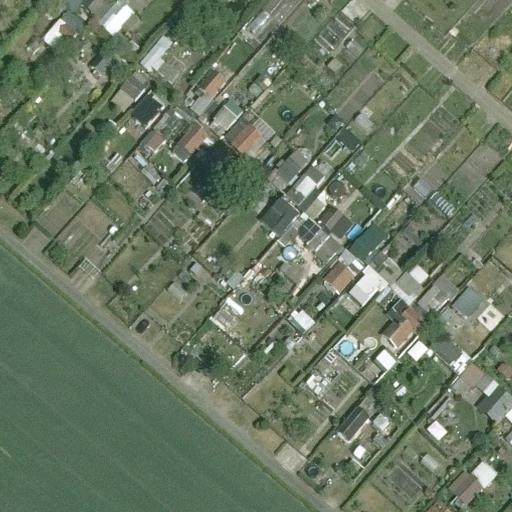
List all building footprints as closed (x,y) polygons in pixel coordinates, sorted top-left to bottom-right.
[(112,38),(137,15),(123,0),(121,0),(98,23),(112,38)] [(101,1),(88,10),(95,20),(108,11),(101,1)] [(66,11),(41,40),(60,56),(86,28),(66,11)] [(100,76),(111,58),(97,49),(86,67),(100,76)] [(171,85),(180,75),(157,55),(148,65),(171,85)] [(215,70),(199,88),(212,99),(228,82),(215,70)] [(124,114),(151,84),(137,71),(110,102),(124,114)] [(142,128),(166,106),(156,95),(132,117),(142,128)] [(231,101),(208,126),(221,138),(244,113),(231,101)] [(224,137),(242,158),(263,142),(245,120),(224,137)] [(209,138),(194,123),(167,150),(182,165),(209,138)] [(153,153),(166,141),(155,130),(142,142),(153,153)] [(218,171),(229,161),(219,149),(207,160),(218,171)] [(270,183),(284,192),(308,159),(294,149),(270,183)] [(285,197),(297,208),(325,177),(312,166),(285,197)] [(261,184),(248,201),(257,208),(270,191),(261,184)] [(224,218),(239,202),(222,187),(208,204),(224,218)] [(282,198),(259,223),(287,248),(299,234),(290,226),(301,214),(282,198)] [(328,263),(342,247),(309,218),(295,234),(328,263)] [(272,242),(260,262),(269,268),(281,248),(272,242)] [(276,265),(253,268),(256,294),(267,293),(269,307),(289,305),(283,250),(275,250),(276,265)] [(389,288),(408,306),(433,280),(418,265),(407,276),(383,253),(348,291),(368,310),(389,288)] [(323,280),(341,296),(357,277),(339,261),(323,280)] [(443,277),(416,307),(433,323),(460,292),(443,277)] [(470,289),(456,304),(484,331),(498,316),(470,289)] [(380,304),(386,313),(401,304),(395,294),(380,304)] [(222,306),(235,318),(244,309),(231,296),(222,306)] [(383,337),(402,354),(429,324),(411,307),(383,337)] [(221,310),(215,320),(229,329),(235,318),(221,310)] [(303,311),(292,321),(304,334),(315,324),(303,311)] [(291,353),(302,332),(279,320),(268,340),(291,353)] [(431,350),(458,377),(472,364),(444,337),(431,350)] [(418,362),(427,349),(417,341),(407,355),(418,362)] [(377,361),(387,372),(396,363),(386,352),(377,361)] [(452,392),(464,400),(472,387),(490,398),(499,384),(469,365),(452,392)] [(490,400),(498,406),(508,394),(500,387),(490,400)] [(495,424),(511,410),(511,398),(511,397),(488,415),(495,424)] [(483,461),(450,492),(467,509),(499,478),(483,461)] [(430,511),(448,511),(438,503),(430,511)]
